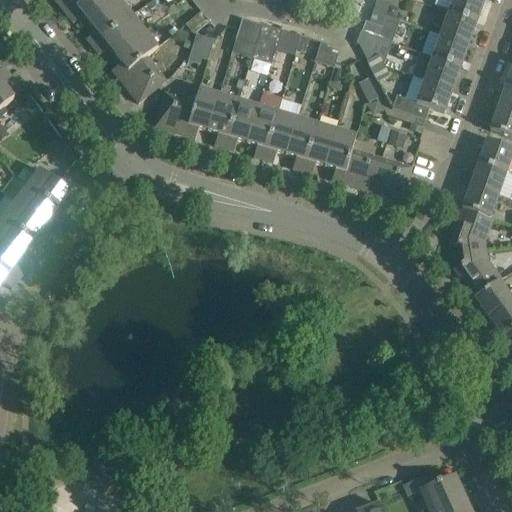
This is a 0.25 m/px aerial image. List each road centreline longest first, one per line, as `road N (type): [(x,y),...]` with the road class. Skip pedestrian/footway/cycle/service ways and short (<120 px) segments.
road 1 (residential): [(122,153),(6,327),(0,411)]
road 2 (residential): [(386,259),(437,203),(511,0)]
road 3 (residential): [(386,259),(329,228),(157,179),(122,153)]
road 4 (residential): [(269,511),(446,445),(461,447)]
road 5 (residential): [(122,153),(3,0)]
road 6 (residential): [(491,400),(386,259)]
road 7 (residential): [(240,12),(345,49),(364,0)]
